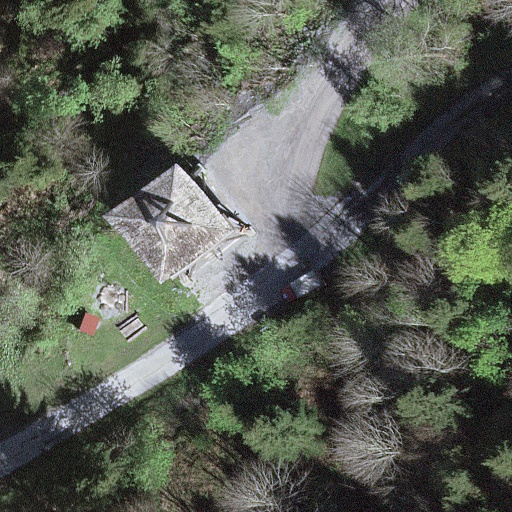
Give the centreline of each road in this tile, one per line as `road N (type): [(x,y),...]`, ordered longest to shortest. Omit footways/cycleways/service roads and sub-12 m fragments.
road 1 (track): [(0,461),(279,285),(313,255)]
road 2 (track): [(313,255),(291,219),(285,178),(304,121),(398,0)]
road 3 (track): [(313,255),(451,125),(511,84)]
